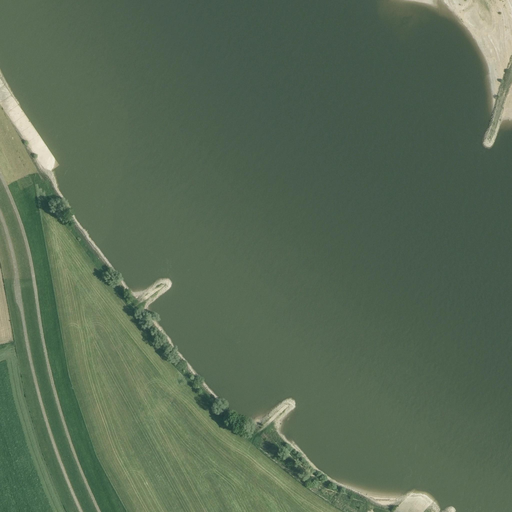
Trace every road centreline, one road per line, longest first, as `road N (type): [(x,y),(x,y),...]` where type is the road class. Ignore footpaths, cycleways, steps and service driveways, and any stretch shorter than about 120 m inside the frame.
road 1 (track): [(100,511),(67,430),(26,243),(0,174)]
road 2 (track): [(82,511),(37,384),(0,214)]
